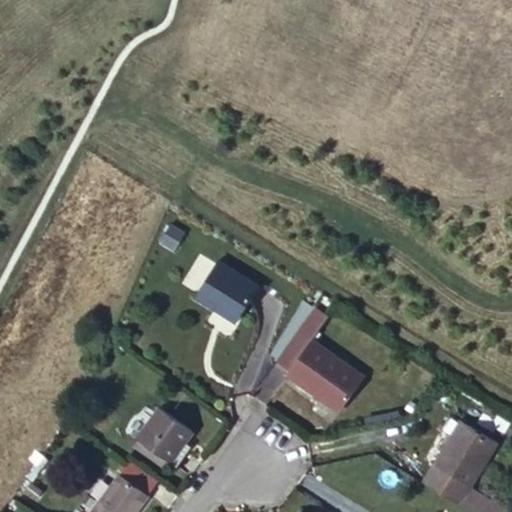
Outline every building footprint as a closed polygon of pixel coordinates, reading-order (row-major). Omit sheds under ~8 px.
[(269,274),(228,249),(207,284),(249,309),(269,274)] [(315,289),(282,343),(288,347),(308,318),(324,296),(315,289)] [(340,305),(324,296),(308,318),(323,328),(340,305)] [(288,347),(284,353),(298,362),(295,365),(352,403),(378,367),(323,328),(308,318),(288,347)] [(168,400),(143,435),(175,458),(201,423),(168,400)] [(467,413),(431,475),(493,511),(511,511),(511,501),(477,480),(504,435),(467,413)] [(128,470),(97,511),(140,511),(156,490),(128,470)] [(323,511),(313,503),(305,511),(323,511)]
